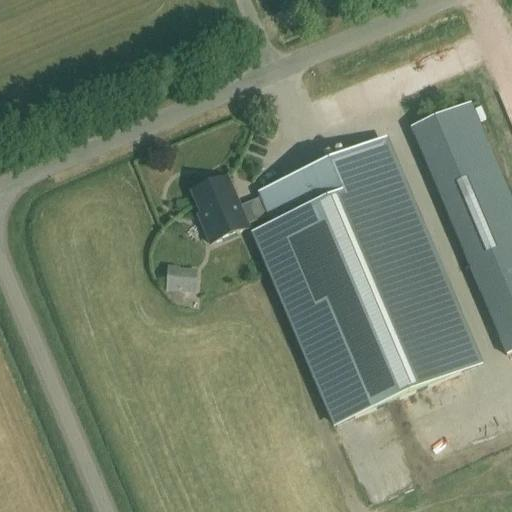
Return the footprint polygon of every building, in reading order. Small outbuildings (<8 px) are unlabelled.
[(511,58),(503,62),(511,84),(511,58)] [(511,252),(511,206),(471,108),(412,133),(470,270),(511,252)] [(387,142),(368,150),(260,196),(262,201),(240,210),(228,181),(193,195),(202,217),(200,218),(212,247),(249,232),(247,228),(270,219),(273,226),(250,236),(333,431),(483,368),(387,142)] [(201,301),(199,270),(170,272),(172,303),(201,301)] [(400,470),(366,486),(374,504),(408,488),(400,470)]
